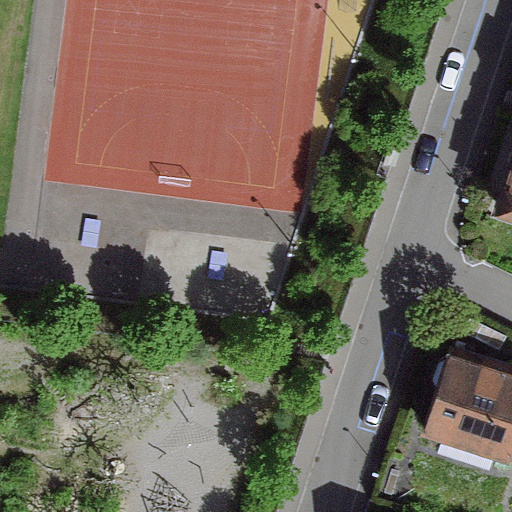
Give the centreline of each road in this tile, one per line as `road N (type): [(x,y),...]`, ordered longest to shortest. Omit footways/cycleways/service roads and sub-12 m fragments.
road 1 (residential): [(409,258),(494,0)]
road 2 (residential): [(322,511),(409,258)]
